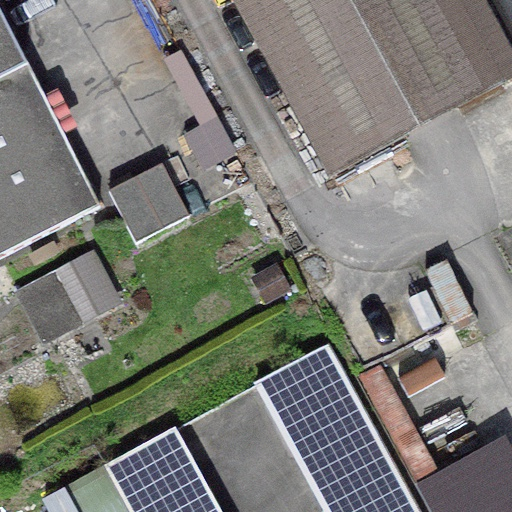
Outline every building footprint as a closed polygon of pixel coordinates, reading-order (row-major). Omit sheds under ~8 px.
[(439,0),(239,0),(340,190),(496,108),(439,0)] [(5,4),(0,6),(0,273),(113,216),(5,4)] [(94,271),(32,309),(59,351),(120,313),(94,271)] [(420,511),(329,343),(254,383),(323,511),(420,511)] [(222,511),(176,426),(41,498),(48,511),(222,511)]
